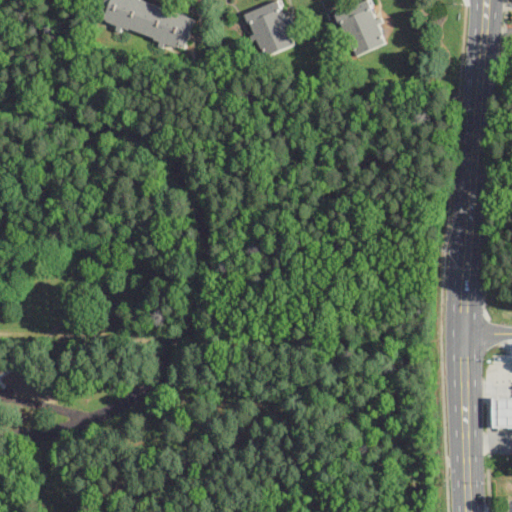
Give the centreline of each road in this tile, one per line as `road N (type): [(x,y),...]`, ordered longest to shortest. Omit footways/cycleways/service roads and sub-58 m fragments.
road 1 (residential): [(0,436),(91,421),(156,383),(191,334),(208,277),(195,202),(173,163),(130,137),(0,111)]
road 2 (secondary): [(471,204),(487,0)]
road 3 (secondary): [(468,511),(463,335)]
road 4 (secondary): [(463,335),(471,204)]
